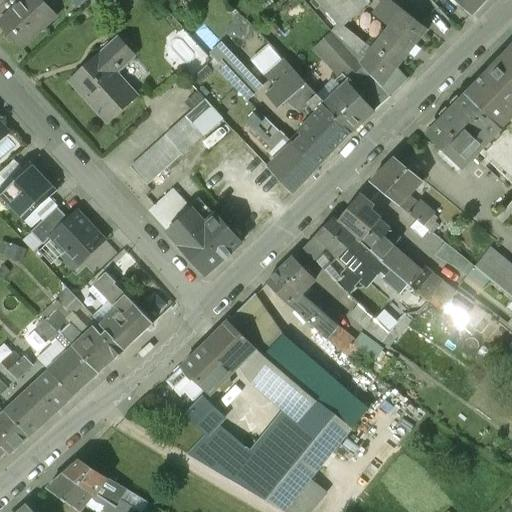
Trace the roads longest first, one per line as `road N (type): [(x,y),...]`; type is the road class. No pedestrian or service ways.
road 1 (residential): [(511,6),(204,309)]
road 2 (residential): [(204,309),(0,80)]
road 3 (residential): [(204,309),(0,488)]
